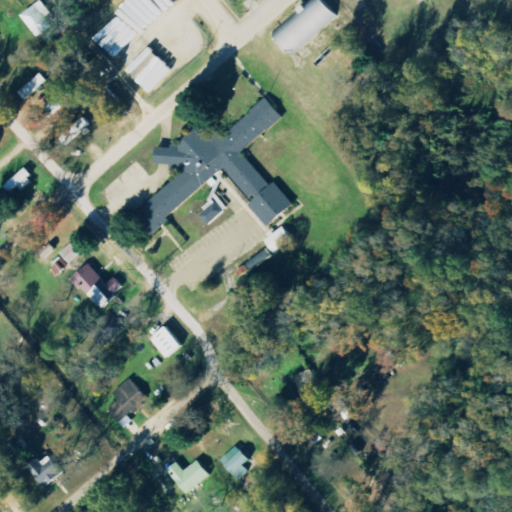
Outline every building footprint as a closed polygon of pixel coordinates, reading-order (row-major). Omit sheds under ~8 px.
[(293,55),(340,16),(326,0),(311,0),(274,32),(293,55)] [(40,38),(54,27),(48,18),(53,14),(43,1),(23,15),(40,38)] [(100,39),(148,90),(172,67),(124,16),(100,39)] [(27,99),(50,81),(44,74),(21,91),(27,99)] [(219,171),(268,225),(292,203),(273,182),(270,185),(241,152),(281,116),(265,98),(222,135),(214,127),(208,132),(197,120),(159,155),(178,176),(130,219),(146,237),(219,171)] [(61,138),(66,145),(92,125),(87,118),(61,138)] [(6,186),(12,194),(21,187),(24,190),(36,181),(28,169),(6,186)] [(210,226),(230,208),(218,195),(199,213),(210,226)] [(294,239),(285,227),(267,240),(275,252),(294,239)] [(72,264),(83,254),(74,243),(62,253),(72,264)] [(236,269),(241,279),(276,261),(271,251),(236,269)] [(127,288),(117,278),(110,284),(92,264),(75,278),(102,310),(127,288)] [(128,328),(113,312),(91,331),(107,348),(128,328)] [(185,347),(170,327),(154,339),(170,358),(185,347)] [(299,375),(307,396),(320,390),(312,370),(299,375)] [(127,428),(135,421),(131,417),(151,399),(132,379),(116,393),(122,400),(111,410),(127,428)] [(246,465),(252,461),(241,446),(223,459),(239,480),(251,472),(246,465)] [(49,488),(66,472),(52,456),(45,463),(41,459),(31,468),(49,488)] [(213,476),(201,461),(188,472),(180,463),(170,471),(190,495),(213,476)] [(251,490),(261,482),(253,474),(244,483),(251,490)]
